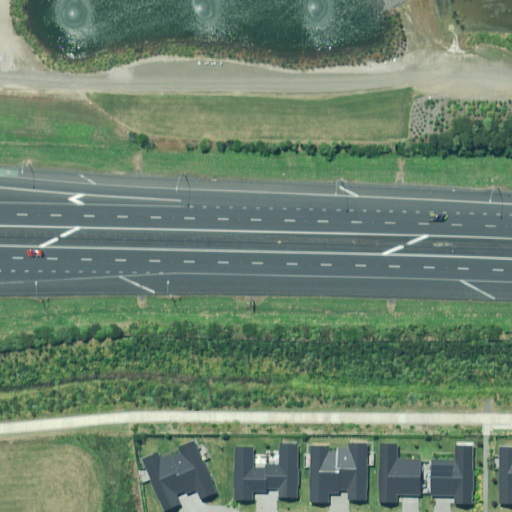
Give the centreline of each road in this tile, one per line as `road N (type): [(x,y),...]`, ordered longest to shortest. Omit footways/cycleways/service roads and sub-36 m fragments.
road 1 (motorway): [(0,181),(511,222)]
road 2 (motorway): [(0,214),(511,223)]
road 3 (motorway): [(511,270),(168,261)]
road 4 (motorway): [(168,261),(0,273)]
road 5 (motorway): [(168,261),(0,257)]
